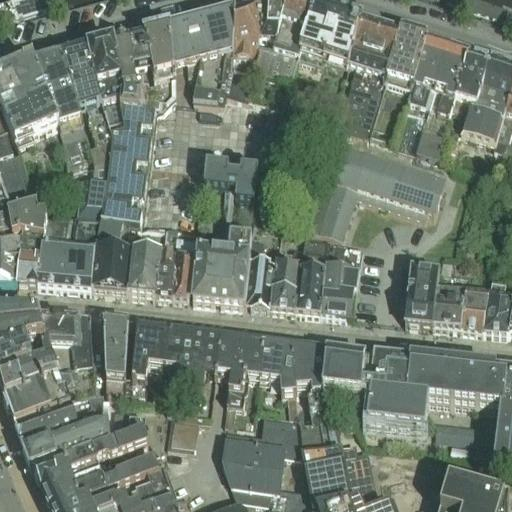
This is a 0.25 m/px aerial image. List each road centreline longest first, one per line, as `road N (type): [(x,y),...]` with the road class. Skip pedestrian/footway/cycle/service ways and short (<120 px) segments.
road 1 (residential): [(97,312),(511,365)]
road 2 (tertiary): [(0,56),(208,0)]
road 3 (tertiary): [(343,0),(511,52)]
